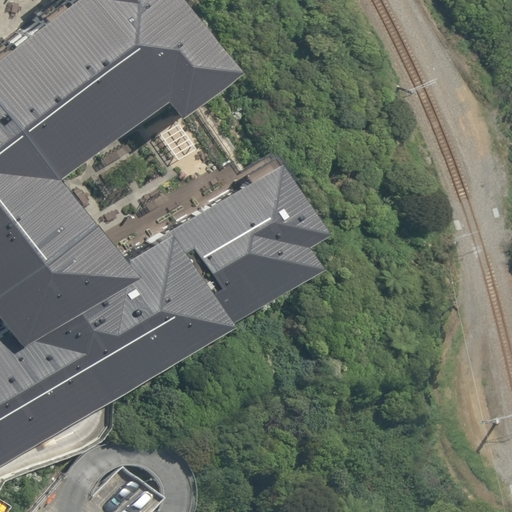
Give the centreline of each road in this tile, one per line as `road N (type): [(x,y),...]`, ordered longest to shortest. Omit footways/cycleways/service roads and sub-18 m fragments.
road 1 (track): [(404,0),(484,164),(488,218),(466,387),(476,424),(511,463)]
road 2 (unknown): [(0,341),(99,199),(108,153),(77,74),(0,183)]
